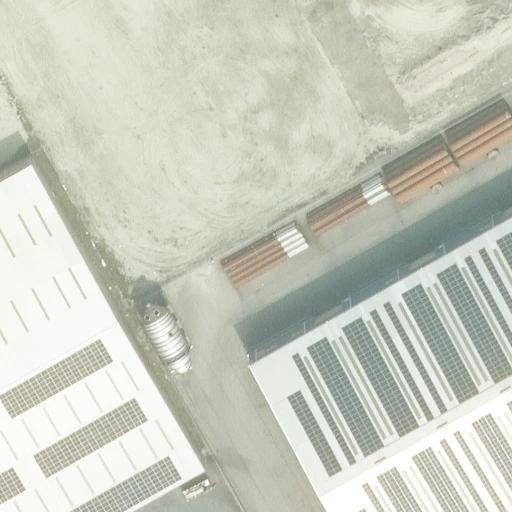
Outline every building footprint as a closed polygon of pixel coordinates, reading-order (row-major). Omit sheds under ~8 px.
[(0,0),(0,159),(234,26),(218,0),(0,0)] [(511,0),(472,0),(489,28),(511,13),(511,0)] [(0,170),(0,511),(109,511),(204,459),(30,153),(0,170)] [(399,153),(374,165),(393,208),(419,196),(399,153)] [(262,280),(386,216),(364,174),(229,244),(245,276),(256,270),(262,280)] [(337,511),(511,511),(511,203),(247,353),(337,511)]
